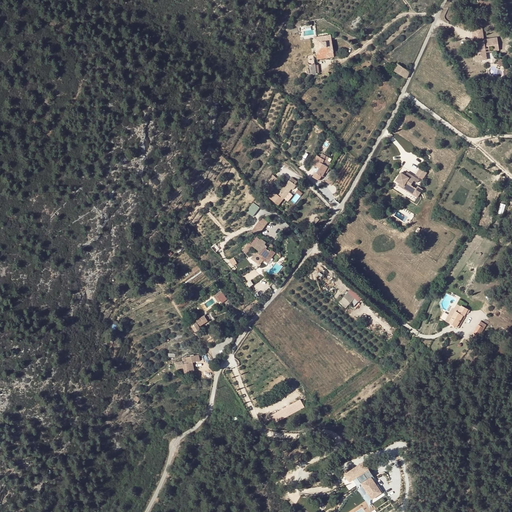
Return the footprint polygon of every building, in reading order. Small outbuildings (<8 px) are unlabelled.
[(481,29),(471,31),(473,42),(475,41),(475,44),(476,48),(476,52),(474,52),(476,63),(486,61),(485,51),(484,48),(488,48),(492,47),(493,52),(499,51),(497,39),(488,40),(488,43),(483,44),(483,43),(481,43),(481,40),(483,40),(481,29)] [(314,45),(315,59),(332,57),(331,35),(313,36),(314,41),(318,41),(318,44),(317,45),(314,45)] [(319,73),(319,64),(309,64),(310,74),(319,73)] [(397,64),(392,70),(405,79),(408,72),(397,64)] [(318,156),(313,165),(318,168),(321,162),(322,159),(318,156)] [(316,171),(315,173),(321,176),(327,166),(321,162),(318,168),(316,171)] [(419,169),(415,175),(422,180),(426,173),(419,169)] [(315,170),(312,177),(318,181),(321,176),(315,173),(316,171),(315,170)] [(399,173),(394,181),(398,184),(405,188),(403,190),(411,195),(413,192),(418,195),(421,189),(417,186),(415,188),(410,185),(413,181),(417,183),(418,180),(409,175),(407,178),(404,176),(399,173)] [(334,179),(328,176),(325,182),(331,185),(334,179)] [(280,195),(281,196),(282,195),(286,189),(291,192),(293,193),(296,186),(289,182),(287,187),(283,184),(279,192),(281,193),(280,195)] [(286,189),(282,195),(287,198),(291,192),(286,189)] [(247,211),(253,216),(260,207),(254,202),(247,211)] [(266,216),(257,224),(261,228),(262,229),(271,221),(266,216)] [(259,235),(251,242),(257,248),(255,250),(259,254),(258,256),(263,261),(273,252),(269,248),(267,248),(264,246),(266,244),(264,242),(266,240),(262,236),(261,236),(259,235)] [(218,291),(213,296),(218,303),(223,298),(218,291)] [(354,301),(347,295),(338,305),(341,307),(345,303),(348,307),(354,301)] [(451,309),(444,322),(454,328),(462,316),(464,313),(466,309),(460,306),(459,307),(455,305),(453,309),(451,309)] [(202,315),(193,321),(192,319),(187,322),(190,326),(195,323),(198,326),(206,320),(202,315)] [(474,325),(470,332),(472,333),(476,336),(478,332),(483,324),(477,320),(474,325)] [(195,323),(190,326),(194,332),(199,328),(198,326),(195,323)] [(476,336),(472,333),(468,339),(473,342),(476,336)] [(183,368),(184,375),(193,372),(191,363),(198,361),(196,355),(184,358),(186,364),(182,365),(181,362),(174,364),(175,370),(183,368)] [(301,399),(269,414),(273,423),(305,408),(301,399)] [(370,468),(363,459),(343,473),(350,482),(356,478),(371,499),(382,491),(373,478),(374,477),(368,469),(370,468)]
